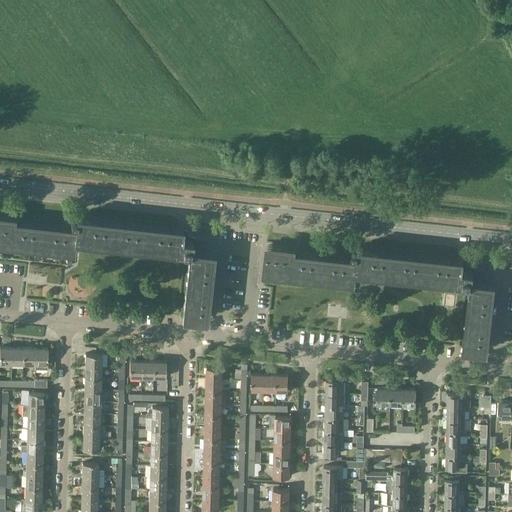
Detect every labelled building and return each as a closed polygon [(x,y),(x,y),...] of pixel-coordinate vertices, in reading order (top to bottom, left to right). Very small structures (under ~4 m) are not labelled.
[(71,218),(70,222),(76,223),(77,223),(76,229),(75,239),(74,245),(79,245),(80,239),(190,252),(194,251),(195,251),(198,243),(196,238),(186,234),(187,231),(183,229),(83,218),(83,215),(78,215),(78,219),(77,218),(77,219),(71,218)] [(0,216),(0,242),(74,251),(74,245),(75,239),(76,229),(11,222),(12,218),(0,216)] [(357,254),(356,260),(357,260),(356,270),(356,275),(360,276),(361,270),(471,282),(476,282),(479,274),(477,269),(468,265),(469,262),(465,260),(364,249),(364,246),(358,245),(357,249),(352,249),(352,253),(357,254)] [(267,246),(264,272),(355,282),(356,275),(356,270),(357,260),(356,260),(293,253),(293,249),(267,246)] [(182,316),(204,318),(211,253),(195,251),(194,251),(190,252),(182,316)] [(464,347),(486,349),(493,284),(476,282),(471,282),(464,347)] [(0,362),(11,362),(11,346),(0,345),(0,362)] [(23,347),(11,346),(11,362),(23,363),(23,347)] [(35,363),(35,347),(23,347),(23,363),(35,363)] [(35,347),(35,363),(35,368),(47,369),(47,363),(47,347),(35,347)] [(85,353),(85,365),(101,365),(101,354),(85,353)] [(141,376),(142,360),(129,359),(129,375),(141,376)] [(153,376),(154,360),(142,360),(141,376),(153,376)] [(154,360),(153,376),(165,377),(166,361),(154,360)] [(101,365),(85,365),(85,377),(101,377),(101,365)] [(207,366),(206,378),(222,378),(223,367),(207,366)] [(264,389),(264,373),(252,373),(252,389),(264,389)] [(276,390),(276,374),(264,373),(264,389),(276,390)] [(276,374),(276,390),(288,390),(288,374),(276,374)] [(101,377),(85,377),(84,389),(100,389),(101,377)] [(222,378),(206,378),(206,390),(222,390),(222,378)] [(326,379),(326,392),(345,393),(345,380),(326,379)] [(390,404),(390,388),(378,388),(378,404),(390,404)] [(403,404),(403,388),(390,388),(390,404),(403,404)] [(403,388),(403,404),(416,404),(416,388),(403,388)] [(100,389),(84,389),(84,401),(100,401),(100,389)] [(206,402),(222,402),(226,402),(226,391),(222,391),(222,390),(206,390),(206,402)] [(28,391),(28,403),(44,404),(44,391),(28,391)] [(345,393),(326,392),(325,405),(339,405),(339,404),(344,405),(345,393)] [(448,406),(461,406),(462,393),(448,393),(448,406)] [(100,401),(84,401),(84,413),(100,413),(100,401)] [(511,417),(511,401),(499,401),(499,417),(511,417)] [(222,402),(206,402),(205,414),(221,414),(222,402)] [(27,415),(43,416),(44,404),(28,403),(23,403),(22,415),(27,415)] [(146,417),(151,417),(167,417),(168,405),(152,405),(151,412),(146,412),(146,417)] [(325,417),(344,417),(344,412),(339,412),(339,405),(325,405),(325,417)] [(470,406),(461,406),(448,406),(447,418),(461,418),(465,418),(465,410),(470,410),(470,406)] [(100,413),(84,413),(83,425),(99,425),(100,413)] [(221,414),(205,414),(205,426),(221,426),(221,414)] [(270,427),(275,427),(291,428),(291,416),(275,416),(275,414),(270,414),(270,427)] [(27,426),(43,427),(43,416),(27,415),(27,426)] [(167,417),(151,417),(151,429),(167,429),(167,417)] [(325,429),(339,429),(344,430),(344,417),(325,417),(325,429)] [(447,430),(461,430),(465,430),(465,418),(461,418),(447,418),(447,430)] [(99,425),(83,425),(83,437),(99,437),(99,425)] [(27,438),(43,439),(43,427),(27,426),(27,438)] [(221,426),(205,426),(205,438),(221,438),(221,426)] [(291,428),(275,427),(275,439),(291,440),(291,428)] [(167,429),(151,429),(151,441),(167,441),(167,429)] [(339,429),(325,429),(325,441),(343,441),(343,435),(339,435),(339,429)] [(447,442),(460,443),(461,430),(447,430),(447,442)] [(99,437),(83,437),(83,449),(99,449),(99,437)] [(43,439),(27,438),(27,444),(21,444),(21,451),(26,451),(42,451),(43,439)] [(221,438),(205,438),(205,449),(221,450),(221,438)] [(291,440),(275,439),(274,451),(290,452),(291,440)] [(167,441),(151,441),(150,453),(166,453),(167,441)] [(343,448),(343,441),(325,441),(324,454),(338,454),(338,448),(343,448)] [(446,454),(460,455),(460,443),(447,442),(446,454)] [(221,450),(205,449),(204,461),(220,462),(221,450)] [(42,451),(26,451),(26,462),(42,462),(42,451)] [(290,452),(274,451),(274,463),(290,463),(290,452)] [(166,453),(150,453),(150,465),(166,465),(166,453)] [(468,455),(460,455),(446,455),(446,467),(452,467),(452,471),(467,472),(468,455)] [(359,479),(366,479),(366,467),(366,461),(347,460),(347,467),(359,467),(359,479)] [(220,462),(204,461),(204,473),(220,474),(220,462)] [(42,462),(26,462),(26,474),(42,474),(42,462)] [(82,474),(98,474),(103,474),(104,469),(98,469),(98,462),(82,462),(82,474)] [(290,463),(274,463),(274,475),(290,476),(290,463)] [(166,465),(150,465),(150,476),(166,477),(166,465)] [(324,465),(324,478),(342,479),(343,466),(324,465)] [(366,479),(372,479),(387,480),(408,480),(408,468),(394,467),(394,473),(388,473),(388,471),(366,470),(366,479)] [(220,474),(204,473),(204,485),(220,486),(220,474)] [(42,474),(26,474),(26,485),(42,486),(42,474)] [(98,474),(82,474),(82,486),(98,486),(104,487),(104,475),(103,474),(98,474)] [(166,477),(150,476),(150,488),(166,489),(166,477)] [(323,490),(342,491),(342,479),(324,478),(323,490)] [(445,491),(459,492),(460,479),(446,479),(445,491)] [(388,484),(388,492),(394,492),(407,493),(408,480),(387,480),(387,484),(388,484)] [(42,486),(26,485),(25,497),(41,498),(42,486)] [(220,486),(204,485),(203,497),(219,497),(220,486)] [(81,498),(97,498),(98,486),(82,486),(81,498)] [(166,489),(150,488),(149,500),(165,501),(166,489)] [(273,500),(289,501),(289,489),(273,488),(273,500)] [(323,502),(342,503),(342,491),(323,490),(323,502)] [(459,492),(445,491),(445,504),(459,504),(459,492)] [(394,492),(388,492),(387,492),(387,504),(388,504),(393,504),(407,505),(407,493),(394,492)] [(4,510),(4,497),(0,496),(0,511),(10,511),(11,510),(4,510)] [(21,498),(21,510),(41,511),(41,498),(25,497),(25,498),(21,498)] [(219,497),(203,497),(203,509),(219,510),(219,497)] [(81,510),(97,510),(97,498),(81,498),(81,510)] [(164,511),(165,501),(149,500),(148,511),(164,511)] [(288,511),(289,501),(273,500),(272,511),(288,511)] [(322,511),(341,511),(342,503),(323,502),(322,511)]
